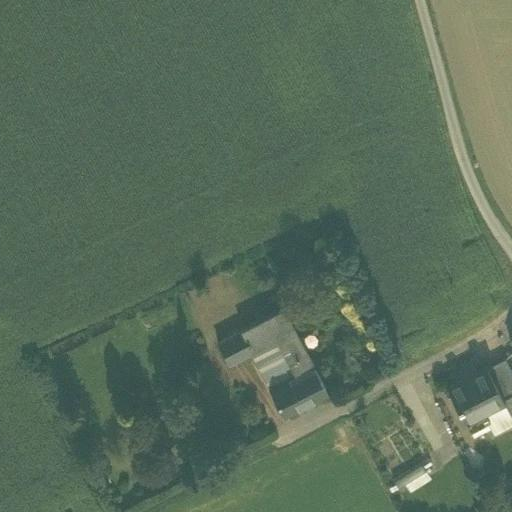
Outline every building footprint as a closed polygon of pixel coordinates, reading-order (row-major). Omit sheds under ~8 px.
[(216,343),(226,363),(250,351),(274,338),(295,328),(285,309),(216,343)] [(274,338),(293,375),(313,365),(295,328),(274,338)] [(250,351),(269,387),(293,375),(274,338),(250,351)] [(486,367),(503,400),(511,395),(511,372),(510,368),(504,357),(486,367)] [(269,387),(282,414),(327,392),(313,365),(293,375),(269,387)] [(446,387),(464,421),(484,410),(503,400),(486,367),(446,387)] [(511,395),(503,400),(511,416),(511,395)] [(494,429),(511,420),(511,416),(503,400),(484,410),(489,420),(494,429)] [(489,420),(484,410),(464,421),(469,430),(489,420)] [(398,488),(403,485),(425,471),(420,463),(393,480),(398,488)] [(429,478),(425,471),(403,485),(407,491),(429,478)]
